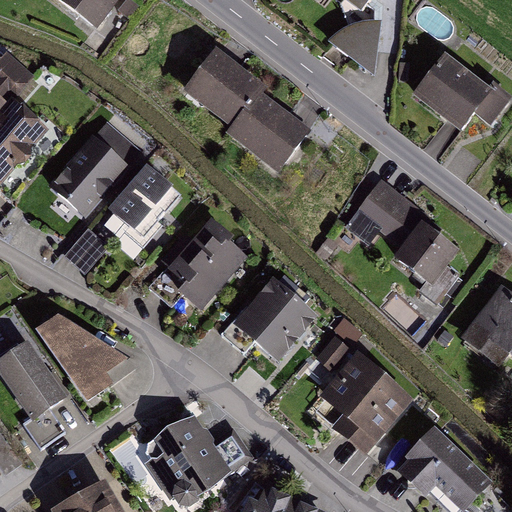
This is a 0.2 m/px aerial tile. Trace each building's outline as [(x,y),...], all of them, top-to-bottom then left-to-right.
[(50,0),(105,41),(135,0),(50,0)] [(335,0),(338,2),(345,35),(328,50),(375,86),(382,32),(370,27),(368,16),(380,0),(335,0)] [(0,122),(17,103),(35,83),(7,59),(0,67),(0,122)] [(224,59),(191,100),(241,140),(269,105),(274,99),(224,59)] [(450,65),(418,106),(467,145),(484,124),(495,132),(511,110),(511,109),(496,97),(494,100),(450,65)] [(17,103),(0,122),(0,196),(0,197),(54,135),(17,103)] [(241,140),(236,146),(286,186),(319,145),(269,105),(241,140)] [(83,223),(143,155),(109,125),(49,193),(83,223)] [(133,262),(185,206),(149,173),(97,229),(133,262)] [(411,258),(402,269),(432,293),(425,301),(442,315),(463,289),(452,280),(465,264),(380,195),(362,218),(411,258)] [(207,321),(256,268),(213,228),(164,281),(207,321)] [(108,251),(89,234),(66,259),(85,277),(108,251)] [(276,372),(319,327),(275,287),(224,342),(240,357),(249,347),(276,372)] [(511,366),(511,300),(502,293),(464,341),(496,366),(502,359),(511,366)] [(60,323),(38,338),(86,411),(114,392),(107,381),(130,365),(129,364),(60,323)] [(32,348),(0,369),(0,379),(33,429),(27,434),(42,456),(66,440),(54,422),(73,409),(32,348)] [(363,465),(414,411),(356,358),(317,400),(341,423),(330,435),(363,465)] [(142,454),(180,511),(190,511),(251,473),(233,444),(215,456),(193,421),(142,454)] [(0,470),(6,480),(22,468),(1,437),(0,437),(0,470)] [(459,511),(485,511),(501,495),(441,441),(414,470),(459,511)] [(125,511),(113,490),(74,511),(125,511)] [(288,511),(257,498),(251,511),(288,511)]
